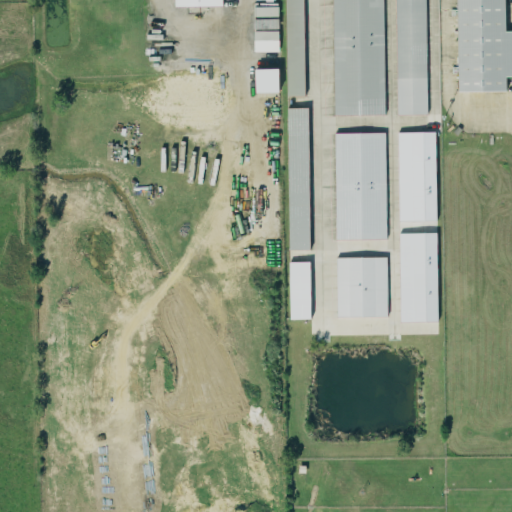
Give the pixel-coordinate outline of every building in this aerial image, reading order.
[(180,0),(181,9),(229,8),(229,0),(180,0)] [(308,0),(289,0),(291,98),(310,97),(308,0)] [(335,0),(338,117),(389,116),(386,0),(335,0)] [(431,115),(429,0),(399,0),(401,115),(431,115)] [(461,0),(463,94),(511,93),(511,78),(511,32),(511,33),(510,0),(461,0)] [(282,8),(257,9),(258,53),(283,52),(282,8)] [(285,94),(284,70),(261,71),(261,95),(285,94)] [(165,98),(186,97),(186,104),(201,104),(201,100),(223,99),(222,72),(164,74),(165,98)] [(293,252),(315,252),(313,109),(291,109),(293,252)] [(440,133),(401,134),(402,223),(440,222),(440,133)] [(338,134),(339,241),(390,240),(389,134),(338,134)] [(440,234),(402,234),(403,323),(441,323),(440,234)] [(390,258),(340,259),(341,319),(391,318),(390,258)] [(314,263),(292,263),(293,321),(315,320),(314,263)]
